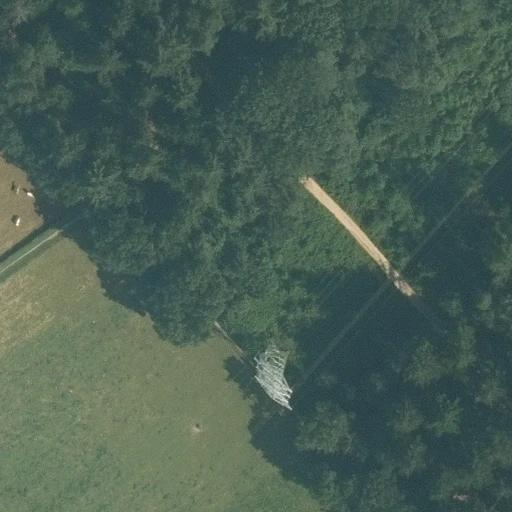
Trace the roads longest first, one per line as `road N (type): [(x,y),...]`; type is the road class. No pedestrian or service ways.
road 1 (track): [(511,407),(237,110)]
road 2 (track): [(237,110),(136,0)]
